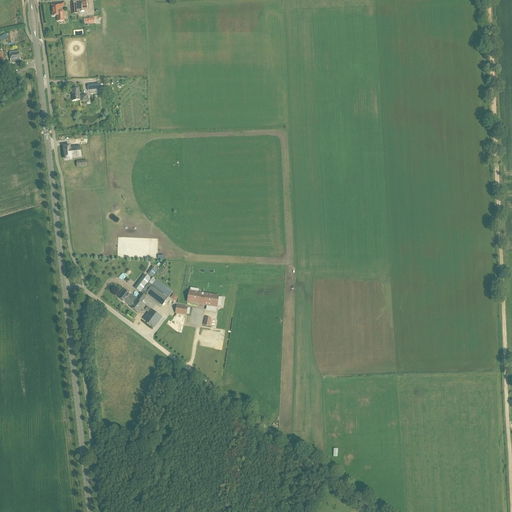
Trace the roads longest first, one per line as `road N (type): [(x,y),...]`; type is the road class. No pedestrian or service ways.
road 1 (track): [(489,0),(511,511)]
road 2 (secondary): [(64,286),(30,0)]
road 3 (track): [(377,511),(170,355)]
road 4 (secondary): [(89,511),(64,286)]
road 5 (unclassified): [(170,355),(84,290),(64,286)]
